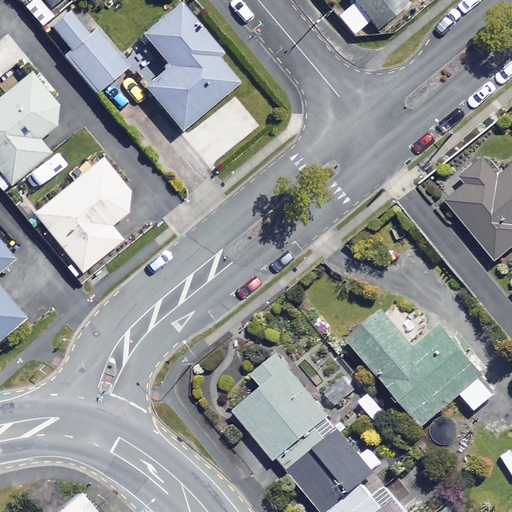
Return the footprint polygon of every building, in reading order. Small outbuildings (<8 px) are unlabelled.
[(41,0),(52,14),(69,0),(85,0),(86,1),(87,0),(41,0)] [(369,24),(377,33),(408,8),(401,0),(350,0),(355,5),(339,17),(353,36),(369,24)] [(243,85),(181,8),(145,38),(169,69),(145,89),(182,134),(243,85)] [(96,94),(127,72),(95,27),(88,33),(75,14),(51,31),(96,94)] [(39,85),(32,76),(25,82),(15,69),(0,80),(0,89),(6,97),(0,101),(0,173),(11,187),(50,156),(38,141),(66,119),(53,103),(59,98),(45,80),(39,85)] [(511,169),(503,176),(488,158),(462,180),(469,188),(449,204),(500,264),(511,253),(511,169)] [(122,243),(111,228),(117,224),(123,231),(145,214),(103,162),(35,216),(82,275),(122,243)] [(0,344),(26,323),(0,289),(0,275),(15,263),(0,244),(0,344)] [(418,353),(387,316),(353,344),(424,429),(464,397),(477,413),(501,393),(447,328),(418,353)] [(281,460),(331,419),(280,356),(254,377),(265,390),(236,414),(276,463),(281,460)] [(331,419),(281,460),(323,511),(333,511),(363,487),(386,469),(372,452),(363,459),(331,419)] [(383,511),(363,487),(333,511),(402,511),(399,509),(395,511),(383,511)] [(96,511),(79,491),(52,511),(96,511)]
